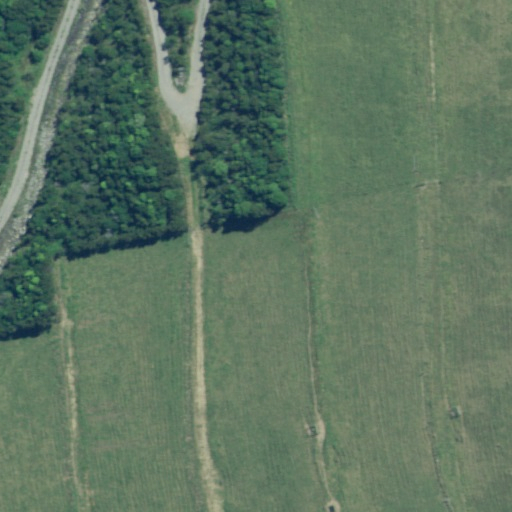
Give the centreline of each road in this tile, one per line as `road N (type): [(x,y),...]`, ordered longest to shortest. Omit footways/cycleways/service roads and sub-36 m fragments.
road 1 (track): [(425,0),(438,416),(462,511)]
road 2 (track): [(338,511),(322,430),(286,0)]
road 3 (track): [(179,100),(196,256),(198,420),(213,511)]
road 4 (track): [(0,219),(72,0)]
road 5 (track): [(145,0),(164,90),(175,101),(192,89),(201,0)]
